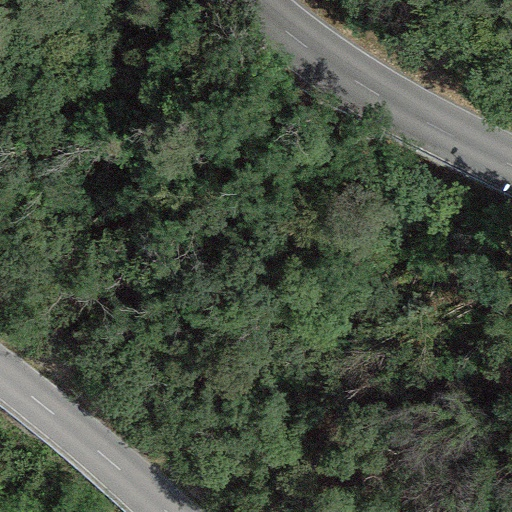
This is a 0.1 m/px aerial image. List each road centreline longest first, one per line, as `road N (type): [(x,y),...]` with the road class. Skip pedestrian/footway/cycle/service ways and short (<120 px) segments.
road 1 (tertiary): [(511,169),(283,41),(242,0)]
road 2 (tertiary): [(0,394),(130,511)]
